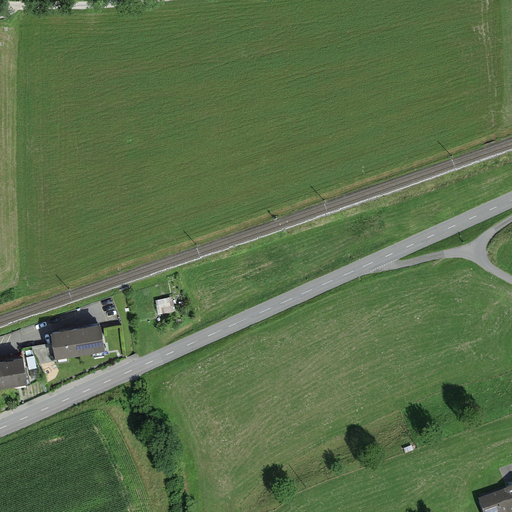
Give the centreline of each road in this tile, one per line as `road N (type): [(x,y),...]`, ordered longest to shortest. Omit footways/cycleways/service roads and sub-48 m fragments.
road 1 (primary): [(0,427),(385,258)]
road 2 (track): [(0,6),(144,0)]
road 3 (primary): [(385,258),(511,202)]
